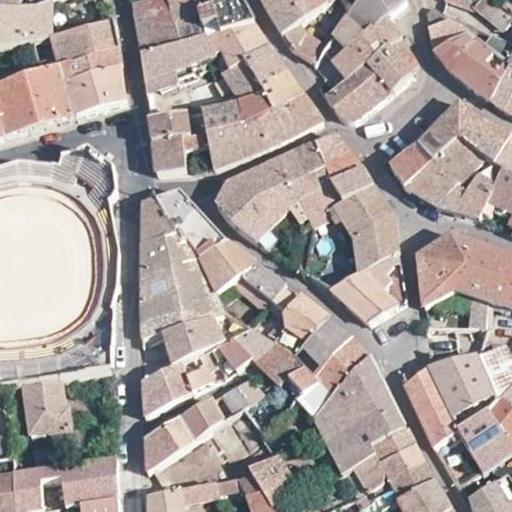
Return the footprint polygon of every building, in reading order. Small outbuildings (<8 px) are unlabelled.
[(171,0),(169,1),(176,30),(177,29),(201,22),(201,19),(215,14),(217,14),(243,4),(241,0),(171,0)] [(269,17),(285,42),(289,46),(291,48),(292,49),(296,52),(307,36),(301,29),(309,24),(339,0),(289,0),(283,4),(281,0),(271,0),(263,5),(266,10),(267,14),(269,17)] [(333,65),(349,84),(367,69),(389,50),(402,42),(387,22),(407,5),(403,0),(366,0),(361,4),(359,7),(333,41),(335,42),(348,54),(333,65)] [(482,0),(480,4),(476,9),(487,17),(504,29),(510,21),(494,8),(484,0),(482,0)] [(484,0),(494,8),(510,21),(511,21),(511,7),(502,0),(484,0)] [(141,45),(144,60),(183,50),(177,29),(176,30),(169,1),(159,2),(134,7),(136,20),(138,32),(141,45)] [(0,3),(0,12),(20,11),(19,6),(7,4),(0,3)] [(37,11),(20,11),(0,12),(0,52),(35,46),(39,45),(39,43),(52,41),(52,40),(54,6),(53,4),(37,12),(37,11)] [(177,29),(183,50),(209,42),(209,43),(222,39),(243,34),(256,30),(250,18),(243,4),(217,14),(215,14),(201,19),(201,22),(177,29)] [(433,9),(427,16),(435,56),(470,37),(460,30),(458,28),(456,26),(452,23),(450,21),(445,18),(443,15),(440,14),(433,9)] [(52,41),(61,70),(63,70),(68,87),(123,72),(120,50),(119,42),(117,35),(115,25),(52,40),(52,41)] [(265,42),(256,30),(243,34),(222,39),(209,43),(218,62),(223,78),(224,79),(247,67),(247,64),(272,53),(265,42)] [(470,37),(435,56),(442,64),(453,76),(478,43),(470,37)] [(511,63),(511,46),(492,38),(485,48),(510,67),(511,63)] [(144,60),(147,89),(177,78),(218,62),(209,43),(209,42),(183,50),(144,60)] [(389,50),(411,74),(414,71),(419,67),(402,42),(389,50)] [(478,43),(453,76),(455,78),(473,91),(491,105),(511,70),(510,69),(510,67),(485,48),(478,43)] [(367,69),(392,98),(400,90),(414,78),(411,74),(389,50),(367,69)] [(288,75),(272,53),(247,64),(247,67),(224,79),(225,81),(232,92),(262,89),(288,75)] [(327,101),(341,119),(345,123),(346,125),(348,126),(351,127),(354,127),(356,125),(358,124),(361,122),(392,98),(367,69),(349,84),(327,101)] [(511,69),(511,70),(491,105),(497,109),(506,114),(511,102),(511,69)] [(0,90),(0,118),(6,141),(42,131),(76,121),(66,88),(68,87),(63,70),(61,70),(43,77),(0,90)] [(66,88),(76,121),(79,120),(128,107),(123,72),(68,87),(66,88)] [(306,101),(288,75),(262,89),(266,98),(275,117),(306,101)] [(147,89),(148,101),(180,89),(177,78),(147,89)] [(262,89),(232,92),(235,96),(242,107),(266,98),(262,89)] [(242,107),(241,108),(254,128),(275,117),(266,98),(242,107)] [(254,128),(270,154),(292,143),(302,139),(325,127),(306,101),(275,117),(254,128)] [(461,107),(420,150),(436,167),(461,144),(488,163),(489,163),(490,164),(497,169),(511,140),(511,138),(488,128),(486,127),(484,126),(482,124),(461,107)] [(230,111),(209,115),(203,116),(207,139),(245,130),(240,108),(230,111)] [(245,130),(254,128),(241,108),(240,108),(245,130)] [(184,119),(151,125),(154,148),(190,142),(186,119),(184,119)] [(154,148),(158,178),(187,177),(185,154),(210,151),(215,175),(218,175),(248,164),(251,162),(257,160),(270,154),(254,128),(245,130),(207,139),(190,142),(154,148)] [(281,165),(300,206),(301,207),(334,190),(344,185),(341,178),(359,169),(347,153),(337,140),(281,165)] [(511,140),(497,169),(504,174),(511,178),(511,140)] [(436,167),(408,192),(421,200),(439,212),(459,192),(488,163),(461,144),(436,167)] [(406,161),(392,171),(408,192),(436,167),(420,150),(406,161)] [(121,182),(93,159),(65,164),(63,172),(22,169),(0,175),(0,402),(30,401),(68,396),(119,389),(116,318),(120,285),(122,260),(117,232),(113,211),(121,199),(121,182)] [(468,197),(456,216),(467,220),(481,224),(484,218),(495,194),(495,192),(504,174),(497,169),(490,164),(468,197)] [(300,206),(281,165),(229,189),(218,210),(227,222),(234,229),(240,234),(269,254),(279,240),(272,234),(300,206)] [(334,190),(345,207),(375,192),(366,179),(365,176),(362,173),(359,169),(341,178),(344,185),(334,190)] [(495,194),(484,218),(489,220),(495,209),(511,216),(511,223),(509,230),(511,230),(511,178),(504,174),(495,192),(495,194)] [(301,207),(313,232),(338,219),(354,245),(360,279),(370,275),(375,272),(400,258),(395,221),(387,209),(375,192),(345,207),(334,190),(301,207)] [(463,195),(459,192),(439,212),(448,215),(463,195)] [(468,197),(463,195),(448,215),(456,216),(468,197)] [(197,257),(199,263),(229,246),(199,215),(181,196),(158,204),(184,249),(188,247),(197,257)] [(197,257),(188,247),(184,249),(158,204),(143,209),(143,234),(143,342),(164,336),(171,334),(214,320),(225,317),(217,300),(199,263),(197,257)] [(419,263),(425,311),(458,295),(475,248),(453,240),(434,253),(419,263)] [(199,263),(217,300),(232,289),(266,317),(274,307),(243,280),(258,270),(240,255),(229,246),(199,263)] [(475,248),(458,295),(487,304),(511,312),(511,261),(499,256),(475,248)] [(362,322),(370,328),(399,310),(384,297),(403,275),(400,258),(375,272),(370,275),(360,279),(359,278),(332,295),(362,322)] [(274,307),(287,318),(301,301),(287,290),(287,289),(282,286),(258,270),(243,280),(274,307)] [(384,297),(399,310),(401,309),(407,305),(403,275),(384,297)] [(296,363),(306,373),(317,383),(354,343),(334,327),(331,325),(301,301),(287,318),(286,319),(289,335),(309,348),(297,362),(296,363)] [(214,320),(171,334),(179,368),(193,362),(200,359),(201,361),(208,357),(210,356),(221,351),(225,349),(214,320)] [(164,336),(173,372),(179,368),(171,334),(164,336)] [(221,351),(237,373),(252,364),(256,367),(277,350),(253,335),(225,349),(221,351)] [(277,350),(297,362),(309,348),(289,335),(277,350)] [(298,403),(297,404),(314,424),(341,393),(342,394),(371,366),(372,362),(365,355),(354,343),(317,383),(306,373),(295,380),(291,383),(284,387),(298,403)] [(479,360),(498,405),(501,402),(511,389),(511,365),(504,349),(479,360)] [(263,375),(279,390),(284,387),(291,383),(295,380),(306,373),(296,363),(297,362),(277,350),(256,367),(263,375)] [(146,406),(147,421),(149,421),(151,420),(187,402),(198,396),(215,387),(206,369),(212,366),(208,357),(201,361),(200,359),(193,362),(173,372),(145,386),(146,406)] [(482,476),(483,478),(500,467),(511,458),(511,447),(489,416),(498,405),(479,360),(431,374),(428,375),(458,436),(457,437),(482,476)] [(337,469),(343,480),(354,473),(377,460),(374,452),(406,436),(389,403),(371,366),(342,394),(341,393),(314,424),(337,469)] [(405,390),(434,453),(457,437),(458,436),(428,375),(427,373),(405,390)] [(237,390),(251,409),(266,398),(251,381),(237,390)] [(511,389),(501,402),(511,411),(511,389)] [(224,397),(238,417),(251,409),(237,390),(224,397)] [(30,401),(37,449),(56,446),(57,448),(79,445),(76,424),(72,424),(68,396),(30,401)] [(489,416),(511,447),(511,411),(501,402),(498,405),(489,416)] [(148,459),(149,478),(155,473),(198,447),(197,445),(212,435),(225,426),(213,404),(208,406),(201,411),(189,417),(147,442),(148,459)] [(212,435),(227,456),(262,422),(251,409),(238,417),(225,426),(212,435)] [(354,473),(368,497),(384,489),(386,481),(381,469),(395,462),(399,460),(414,451),(412,447),(406,436),(374,452),(377,460),(354,473)] [(355,503),(360,511),(362,511),(366,510),(376,504),(429,476),(422,463),(414,451),(399,460),(395,462),(381,469),(386,481),(384,489),(368,497),(355,503)] [(264,496),(273,511),(275,511),(288,506),(304,497),(280,459),(276,461),(251,474),(254,479),(264,496)] [(0,511),(16,511),(14,478),(16,478),(15,463),(0,465),(0,511)] [(14,478),(16,511),(69,511),(82,510),(119,505),(117,463),(16,478),(14,478)] [(325,476),(332,488),(343,481),(343,480),(337,469),(325,476)] [(376,504),(380,511),(389,511),(399,507),(436,487),(433,483),(429,476),(376,504)] [(239,484),(242,496),(245,495),(249,501),(264,496),(254,479),(239,484)] [(511,511),(511,486),(507,479),(469,504),(471,511),(511,511)] [(219,488),(221,501),(242,496),(239,484),(219,488)] [(450,511),(442,497),(436,487),(399,507),(401,511),(450,511)] [(150,511),(204,511),(203,504),(221,501),(219,488),(188,494),(185,495),(162,498),(152,500),(150,503),(150,511)] [(314,498),(318,507),(333,498),(328,490),(314,498)] [(249,501),(254,511),(273,511),(264,496),(249,501)]
